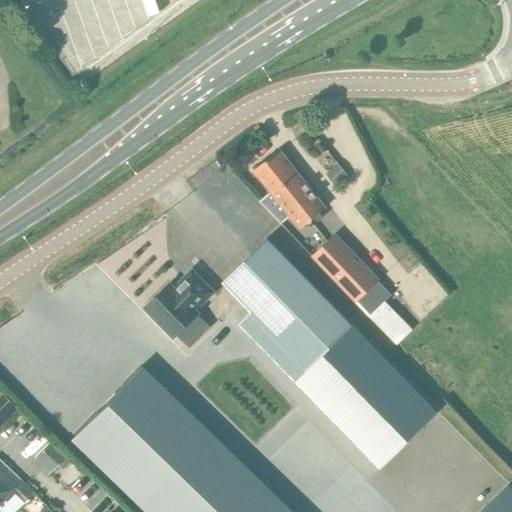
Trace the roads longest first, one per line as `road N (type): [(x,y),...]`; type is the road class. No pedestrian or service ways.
road 1 (unclassified): [(0,282),(254,106),(329,85),(463,82),(511,63)]
road 2 (secondary): [(0,236),(350,0)]
road 3 (secondary): [(283,0),(0,207)]
